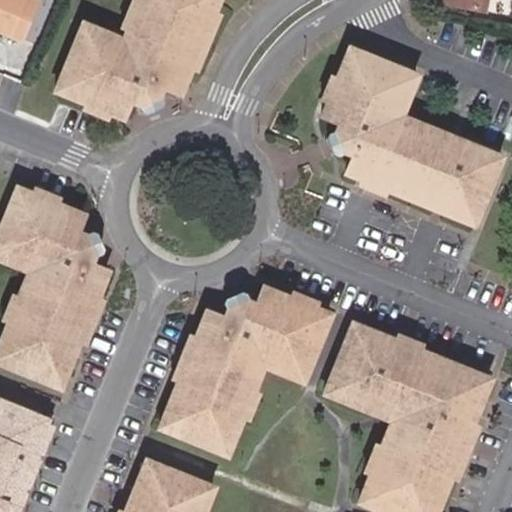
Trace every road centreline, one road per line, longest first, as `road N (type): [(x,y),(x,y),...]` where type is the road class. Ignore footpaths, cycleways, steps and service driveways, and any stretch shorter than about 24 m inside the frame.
road 1 (residential): [(262,226),(511,332)]
road 2 (residential): [(170,275),(72,511)]
road 3 (residential): [(234,137),(282,52),(314,21),(352,2)]
road 4 (residential): [(288,0),(238,51),(205,125)]
road 5 (residential): [(117,173),(115,224),(146,265),(170,275)]
road 6 (residential): [(0,126),(117,173)]
